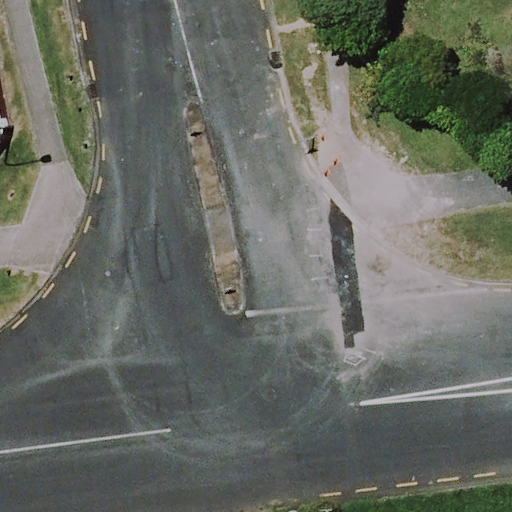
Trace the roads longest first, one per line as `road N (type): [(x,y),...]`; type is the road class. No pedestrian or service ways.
road 1 (residential): [(255,422),(174,0)]
road 2 (residential): [(255,422),(511,388)]
road 3 (residential): [(0,455),(255,422)]
